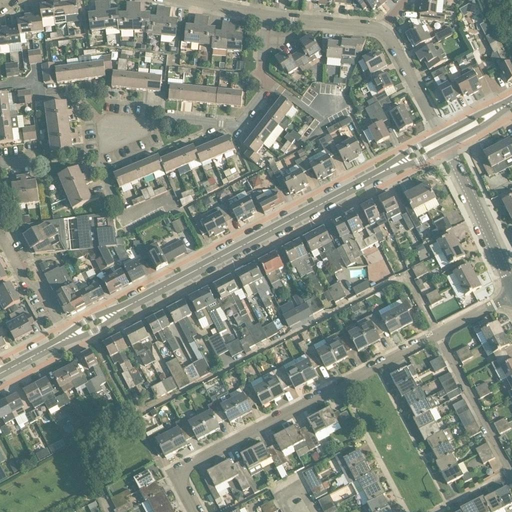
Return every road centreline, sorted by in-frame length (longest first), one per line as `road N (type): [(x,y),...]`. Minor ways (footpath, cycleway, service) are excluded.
road 1 (tertiary): [(66,339),(442,141)]
road 2 (residential): [(193,511),(179,484),(183,467),(436,334)]
road 3 (residential): [(172,195),(123,219),(99,151),(165,120),(237,126),(268,83)]
road 4 (tertiary): [(511,291),(442,141)]
road 5 (residential): [(511,474),(436,334)]
road 6 (residential): [(442,141),(382,29)]
road 7 (residential): [(66,339),(0,233)]
